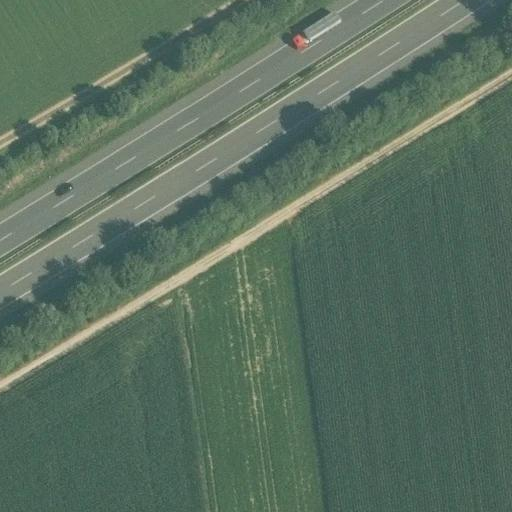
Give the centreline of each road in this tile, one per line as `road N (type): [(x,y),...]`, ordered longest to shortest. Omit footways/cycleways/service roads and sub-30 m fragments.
road 1 (track): [(511,72),(0,391)]
road 2 (motorway): [(0,288),(462,0)]
road 3 (motorway): [(384,0),(0,240)]
road 4 (track): [(243,0),(0,142)]
